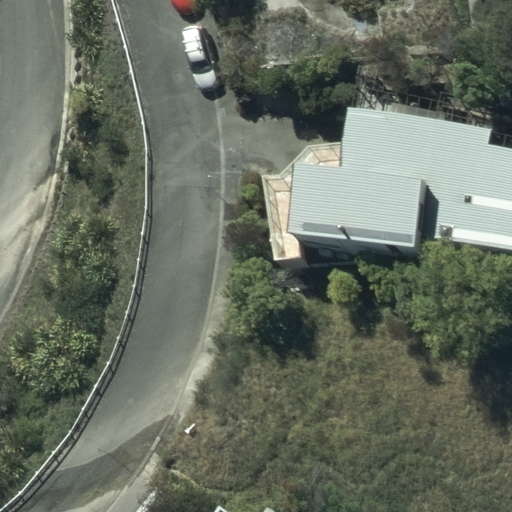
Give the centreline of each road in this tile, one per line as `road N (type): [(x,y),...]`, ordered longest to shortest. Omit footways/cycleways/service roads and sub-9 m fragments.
road 1 (residential): [(153,0),(178,92),(188,208),(174,320),(139,411),(64,511)]
road 2 (residential): [(0,242),(27,152),(30,0)]
